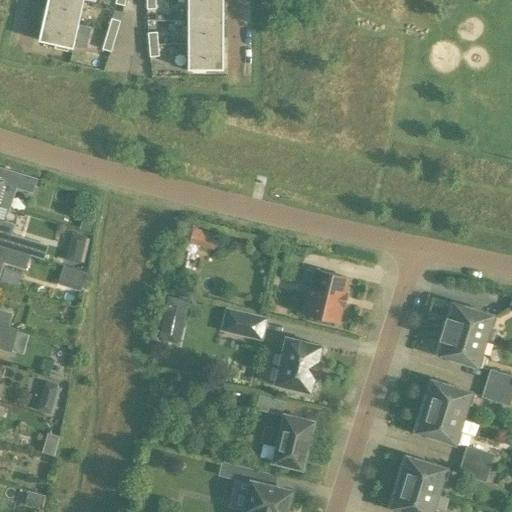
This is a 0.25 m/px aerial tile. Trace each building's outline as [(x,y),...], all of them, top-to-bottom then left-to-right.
[(77,25),(83,1),(77,0),(46,0),(43,17),(77,25)] [(155,9),(155,0),(146,1),(146,9),(155,9)] [(222,21),(222,0),(186,0),(187,21),(222,21)] [(72,49),(77,25),(43,17),(37,41),(54,45),(54,47),(67,50),(67,48),(72,49)] [(111,19),(106,34),(115,37),(119,22),(111,19)] [(222,46),(222,21),(187,21),(187,45),(222,46)] [(157,45),(156,33),(147,34),(148,46),(157,45)] [(115,37),(106,34),(101,50),(110,52),(115,37)] [(158,57),(157,45),(148,46),(149,57),(158,57)] [(222,70),(222,46),(187,45),(187,70),(192,70),(192,72),(205,72),(205,70),(222,70)] [(0,193),(13,197),(16,189),(32,194),(36,179),(10,171),(6,182),(0,180),(0,193)] [(191,225),(187,242),(213,248),(217,231),(191,225)] [(40,243),(10,234),(6,248),(29,255),(35,257),(40,243)] [(66,257),(81,261),(87,237),(72,234),(66,257)] [(25,269),(29,255),(6,248),(2,260),(2,262),(3,262),(25,269)] [(286,251),(282,265),(300,269),(303,255),(286,251)] [(81,289),(86,270),(63,264),(58,283),(81,289)] [(301,282),(311,284),(304,314),(337,322),(341,306),(343,307),(346,295),(344,294),(347,278),(314,270),(314,272),(304,269),(301,282)] [(163,311),(185,316),(188,302),(166,297),(163,311)] [(443,329),(484,341),(488,328),(493,329),(496,317),(450,303),(443,329)] [(228,310),(226,309),(225,311),(226,311),(222,328),(221,328),(221,330),(223,331),(223,330),(259,339),(261,340),(261,338),(261,337),(265,321),(266,319),(264,318),(264,319),(228,310)] [(0,325),(16,330),(6,327),(10,314),(0,311),(0,325)] [(0,349),(10,352),(16,330),(0,325),(0,349)] [(484,341),(443,329),(435,354),(481,368),(484,357),(480,355),(484,341)] [(320,348),(321,346),(319,345),(319,346),(287,338),(285,337),(284,339),(285,340),(282,353),(281,353),(281,355),(278,367),(278,369),(275,382),(274,382),(274,384),(276,385),(308,392),(308,393),(310,393),(310,391),(313,377),(315,378),(317,379),(318,377),(317,377),(320,364),(321,364),(321,362),(319,361),(319,362),(317,361),(320,348)] [(486,384),(511,392),(511,377),(490,370),(486,384)] [(421,406),(462,418),(466,405),(471,406),(474,394),(428,380),(421,406)] [(54,412),(59,384),(43,381),(38,409),(54,412)] [(511,392),(486,384),(481,397),(508,406),(511,393),(511,392)] [(258,408),(281,414),(284,402),(261,396),(258,408)] [(462,418),(421,406),(413,431),(459,445),(462,434),(458,432),(462,418)] [(301,469),(312,422),(284,416),(280,432),(265,428),(261,444),(276,448),(273,462),(301,469)] [(493,455),(466,447),(462,460),(489,469),(493,455)] [(395,482),(437,494),(441,481),(445,482),(449,470),(403,456),(395,482)] [(485,482),(489,469),(462,460),(458,474),(485,482)] [(244,482),(247,469),(221,463),(218,476),(244,482)] [(285,511),(290,492),(287,491),(251,482),(244,511),(246,511),(285,511)] [(437,494),(395,482),(387,507),(403,511),(436,511),(437,509),(432,508),(437,494)]
